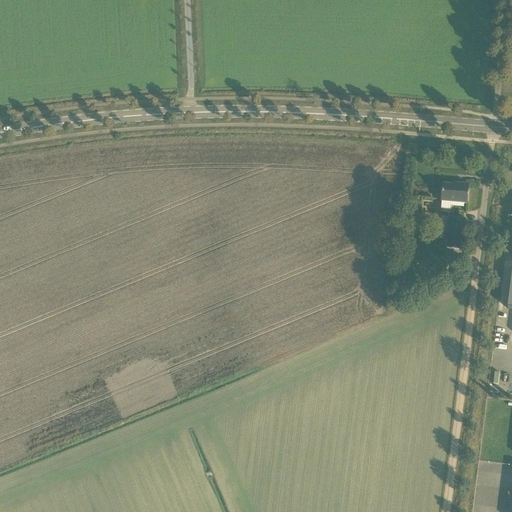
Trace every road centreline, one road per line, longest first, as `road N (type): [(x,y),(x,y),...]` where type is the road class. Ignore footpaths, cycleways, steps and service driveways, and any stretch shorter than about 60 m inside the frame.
road 1 (secondary): [(0,132),(279,111),(493,127)]
road 2 (unclassified): [(445,511),(493,127)]
road 3 (unclassified): [(509,0),(493,127)]
